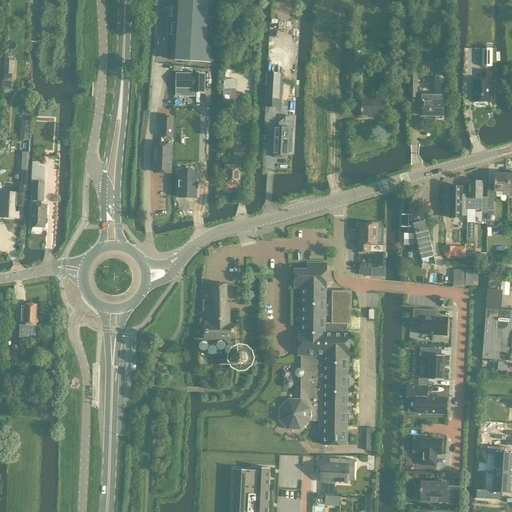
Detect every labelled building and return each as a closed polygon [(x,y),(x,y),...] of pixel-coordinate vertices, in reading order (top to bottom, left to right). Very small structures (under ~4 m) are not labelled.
[(173,0),(170,60),(210,62),(213,0),(173,0)] [(474,80),(473,102),(490,102),(490,81),(493,81),(493,72),(481,72),(481,80),(474,80)] [(268,73),(266,121),(269,121),(270,107),(281,107),(282,101),(279,101),(279,97),(282,97),(283,83),(280,82),(280,74),(268,73)] [(4,83),(4,87),(11,88),(16,88),(17,75),(12,74),(5,74),(4,83)] [(204,74),(175,74),(176,96),(192,96),(192,92),(204,92),(204,74)] [(418,95),(418,109),(422,109),(422,116),(436,116),(436,119),(441,119),(441,116),(445,116),(445,96),(444,96),(444,76),(435,76),(435,95),(422,95),(418,95)] [(241,106),(241,95),(236,95),(236,80),(224,79),(224,90),(223,90),(223,104),(235,105),(235,106),(241,106)] [(383,118),(384,101),(362,101),(362,110),(360,110),(360,112),(362,112),(361,116),(375,116),(375,118),(383,118)] [(171,173),(172,153),(173,117),(162,117),(161,145),(155,145),(154,172),(171,173)] [(22,121),(21,139),(28,140),(29,122),(22,121)] [(276,127),(274,155),(275,155),(275,158),(282,158),(282,155),(287,156),(287,153),(290,153),(292,128),(279,128),(276,127)] [(33,182),(31,227),(45,228),(45,215),(47,215),(47,206),(41,205),(41,201),(43,201),(45,168),(39,168),(39,162),(32,162),(31,182),(33,182)] [(225,163),(225,184),(226,184),(227,186),(231,186),(233,186),(235,184),(238,184),(240,185),(241,163),(239,163),(225,163)] [(25,191),(26,191),(26,188),(27,171),(22,170),(21,187),(15,187),(15,193),(3,193),(1,217),(17,218),(18,212),(24,212),(25,191)] [(196,199),(197,172),(179,171),(178,199),(196,199)] [(495,192),(503,192),(503,196),(508,196),(508,192),(508,174),(495,174),(495,192)] [(469,198),(467,198),(467,210),(482,210),(482,182),(470,181),(469,198)] [(450,187),(449,218),(462,219),(462,216),(467,216),(467,210),(467,198),(462,197),(462,187),(450,187)] [(401,227),(401,233),(416,234),(422,263),(430,263),(430,258),(434,257),(427,229),(426,230),(421,211),(415,213),(415,215),(401,214),(401,227)] [(370,252),(370,245),(376,245),(377,224),(361,224),(361,226),(362,226),(362,232),(360,232),(360,235),(362,235),(362,241),(358,241),(358,252),(370,252)] [(444,246),(444,255),(447,258),(456,259),(456,247),(444,246)] [(323,427),(323,445),(333,445),(347,445),(347,423),(349,423),(349,414),(347,414),(347,387),(349,387),(349,378),(347,378),(348,356),(350,356),(350,333),(347,333),(347,325),(350,325),(351,292),(332,291),(332,324),(325,324),(325,315),(329,315),(329,306),(326,306),(326,289),(327,264),(307,263),(307,270),(294,270),(294,288),(302,288),(302,332),(298,332),(298,337),(298,351),(298,356),(302,356),(301,369),(298,369),(296,371),(296,375),(298,377),(301,377),(301,399),(288,399),(279,408),(279,421),(288,430),(301,430),(310,421),(319,421),(319,427),(323,427)] [(478,285),(478,271),(453,270),(453,286),(465,287),(465,285),(478,285)] [(489,277),(482,359),(498,360),(498,370),(511,371),(511,310),(498,309),(501,278),(489,277)] [(208,324),(203,324),(204,338),(236,338),(235,324),(229,324),(229,319),(230,319),(230,310),(227,310),(227,284),(213,285),(213,304),(207,304),(207,312),(208,324)] [(35,335),(35,323),(36,323),(37,323),(38,322),(38,321),(38,320),(38,319),(38,318),(37,318),(36,317),(35,317),(36,305),(33,305),(33,304),(32,303),(31,303),(31,302),(30,302),(29,302),(28,303),(27,304),(27,305),(25,305),(25,308),(21,308),(20,333),(27,333),(27,335),(35,335)] [(421,335),(441,336),(447,336),(448,317),(442,317),(439,317),(439,310),(413,309),(413,324),(421,324),(421,335)] [(442,349),(421,348),(420,356),(429,357),(428,379),(444,380),(445,356),(441,356),(442,349)] [(239,368),(241,368),(242,368),(244,367),(245,367),(247,366),(248,365),(249,364),(249,362),(250,361),(250,359),(250,358),(249,356),(249,355),(248,353),(247,352),(245,351),(244,350),(242,350),(241,350),(239,350),(238,350),(237,351),(235,351),(234,352),(233,353),(233,355),(232,356),(232,357),(232,359),(232,360),(232,362),(233,363),(234,365),(235,366),(236,367),(238,367),(239,368)] [(407,385),(406,398),(415,398),(414,413),(445,414),(446,398),(428,397),(428,386),(407,385)] [(421,437),(420,453),(423,453),(422,465),(436,466),(437,454),(441,454),(441,438),(421,437)] [(487,447),(487,454),(494,454),(493,473),(511,474),(511,469),(511,454),(504,454),(505,448),(487,447)] [(322,464),(322,472),(324,472),(323,481),(335,481),(347,482),(347,480),(347,474),(348,474),(348,472),(348,467),(354,467),(354,461),(354,460),(330,459),(330,463),(330,464),(322,464)] [(268,511),(271,468),(232,466),(229,511),(268,511)] [(477,490),(476,499),(501,500),(502,493),(511,494),(511,474),(493,473),(492,491),(477,490)] [(421,480),(420,502),(446,503),(446,504),(459,505),(460,487),(449,486),(449,481),(421,480)]
